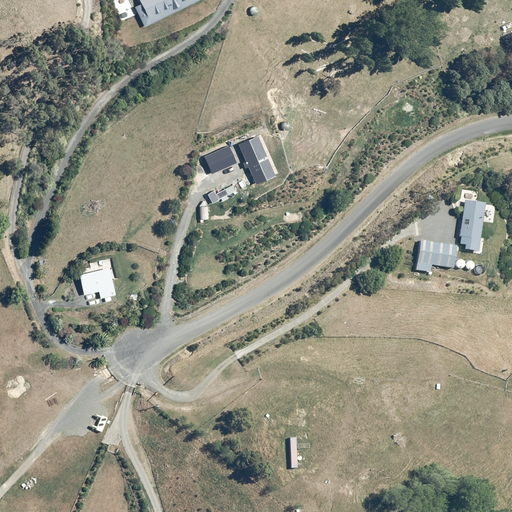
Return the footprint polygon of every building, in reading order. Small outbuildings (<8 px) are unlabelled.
[(201,0),(139,0),(142,5),(136,8),(145,27),(201,0)] [(232,185),(212,196),(215,201),(235,190),(232,185)] [(480,191),(458,188),(455,209),(461,209),(457,244),(463,245),(463,251),(480,253),(482,239),(478,238),(480,220),(493,221),(495,204),(478,202),(480,191)] [(207,219),(207,205),(199,204),(199,219),(207,219)] [(455,246),(419,241),(415,270),(429,272),(430,266),(452,269),(455,246)] [(113,295),(106,267),(77,274),(82,295),(97,291),(99,298),(113,295)]
